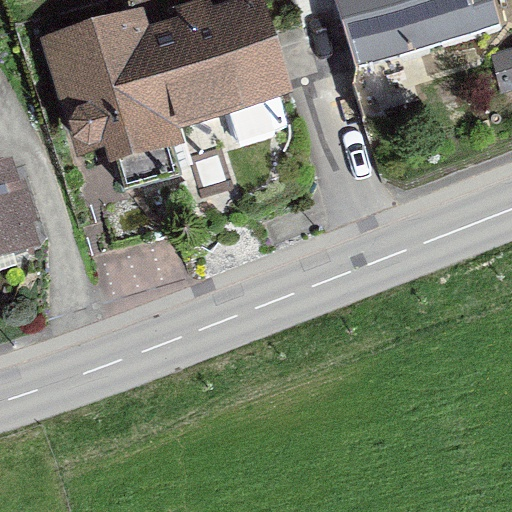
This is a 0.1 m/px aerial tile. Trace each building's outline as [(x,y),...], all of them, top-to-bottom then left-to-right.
[(287,129),(279,102),(292,98),(263,0),(242,0),(213,8),(210,0),(199,0),(174,7),(177,19),(148,27),(143,10),(40,39),(76,164),(104,156),(109,171),(117,169),(124,193),(181,176),(174,150),(184,147),(180,132),(229,117),(237,143),(287,129)] [(329,19),(322,0),(292,0),(301,27),(329,19)] [(334,0),(355,70),(499,27),(490,0),(334,0)] [(500,93),(511,90),(511,48),(490,54),(500,93)] [(33,226),(39,224),(26,182),(19,184),(12,160),(0,164),(0,262),(40,250),(33,226)]
